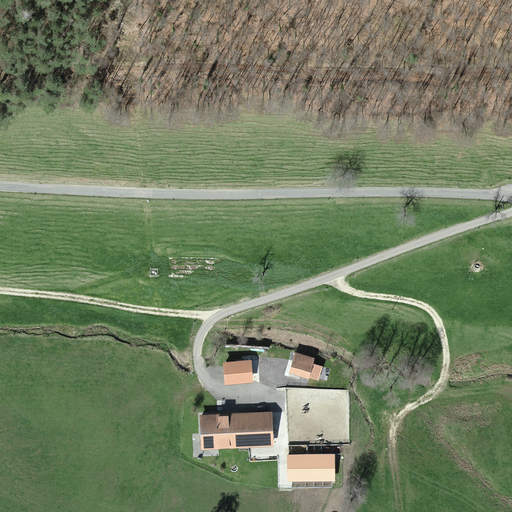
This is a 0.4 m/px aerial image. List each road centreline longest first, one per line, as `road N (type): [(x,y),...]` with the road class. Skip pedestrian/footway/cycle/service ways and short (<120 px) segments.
road 1 (track): [(511,209),(215,316),(0,291)]
road 2 (track): [(511,73),(142,65),(0,71)]
road 3 (tertiary): [(0,185),(511,197)]
road 4 (track): [(397,494),(392,433),(406,408),(439,386),(442,332),(426,307),(349,291),(332,275)]
